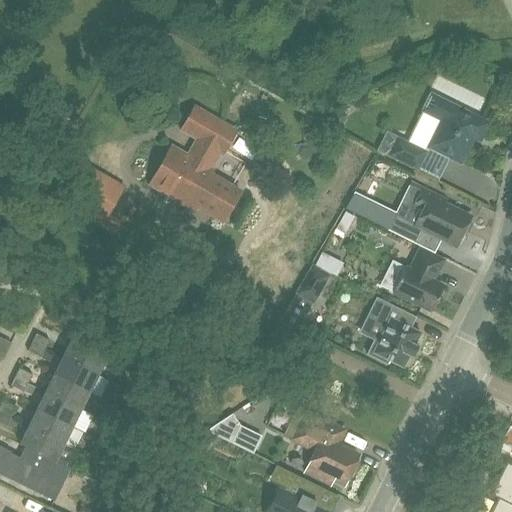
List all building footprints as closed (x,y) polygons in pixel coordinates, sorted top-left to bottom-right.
[(156,58),(143,44),(132,55),(145,68),(156,58)] [(429,94),(420,112),(440,121),(427,147),(460,164),(473,138),(477,140),(481,138),(487,126),(486,122),(449,104),(429,94)] [(221,222),(239,191),(211,174),(236,131),(195,107),(185,124),(200,133),(213,140),(188,182),(189,182),(178,202),(190,209),(192,205),(221,222)] [(338,127),(343,117),(332,112),(328,122),(338,127)] [(188,182),(213,140),(200,133),(187,155),(171,145),(148,185),(178,202),(189,182),(188,182)] [(426,152),(397,138),(389,155),(418,169),(426,152)] [(122,189),(80,164),(58,203),(113,235),(121,221),(108,213),(122,189)] [(462,232),(470,217),(469,217),(468,218),(443,206),(446,200),(422,188),(413,205),(422,210),(415,224),(406,220),(395,214),(387,230),(416,244),(423,230),(455,246),(457,243),(461,241),(464,235),(462,232)] [(374,205),(358,197),(352,208),(368,216),(374,205)] [(354,217),(345,212),(335,230),(344,235),(354,217)] [(432,281),(443,260),(420,249),(410,269),(405,267),(393,292),(430,311),(443,286),(432,281)] [(329,276),(312,266),(296,293),(281,319),(298,329),(329,276)] [(375,298),(379,300),(369,320),(385,328),(379,340),(374,338),(366,354),(384,363),(386,359),(399,365),(400,366),(401,365),(406,354),(409,356),(414,345),(413,345),(419,334),(420,333),(418,332),(410,328),(415,317),(375,297),(375,298)] [(35,334),(31,342),(44,349),(48,341),(35,334)] [(0,348),(6,352),(10,344),(0,338),(0,348)] [(105,357),(70,340),(61,358),(97,375),(105,357)] [(40,358),(44,349),(31,342),(27,351),(40,358)] [(97,375),(61,358),(53,375),(88,392),(97,375)] [(18,368),(14,377),(27,384),(32,375),(18,368)] [(80,409),(88,392),(53,375),(44,392),(80,409)] [(23,392),(27,384),(14,377),(10,386),(23,392)] [(80,409),(44,392),(36,409),(71,427),(80,409)] [(0,405),(0,413),(10,418),(14,409),(1,403),(0,405)] [(71,427),(36,409),(28,426),(63,444),(71,427)] [(293,420),(285,436),(292,439),(315,451),(304,473),(329,486),(333,479),(344,485),(349,474),(354,473),(358,465),(356,461),(358,456),(336,445),(343,431),(312,415),(305,412),(300,423),(293,420)] [(0,423),(6,426),(10,418),(0,413),(0,423)] [(240,425),(232,414),(206,431),(231,443),(253,453),(261,436),(240,426),(240,425)] [(63,444),(28,426),(19,444),(24,447),(24,446),(54,461),(55,461),(65,466),(73,449),(63,444)] [(118,450),(126,434),(116,429),(108,445),(118,450)] [(0,474),(53,501),(69,468),(65,466),(55,461),(54,461),(24,446),(24,447),(19,456),(0,446),(0,474)] [(109,463),(115,449),(109,446),(102,460),(109,463)] [(323,511),(326,508),(312,501),(319,487),(292,473),(283,493),(272,511),(323,511)] [(195,494),(200,483),(188,477),(183,488),(195,494)] [(511,511),(511,492),(503,488),(491,511),(511,511)]
